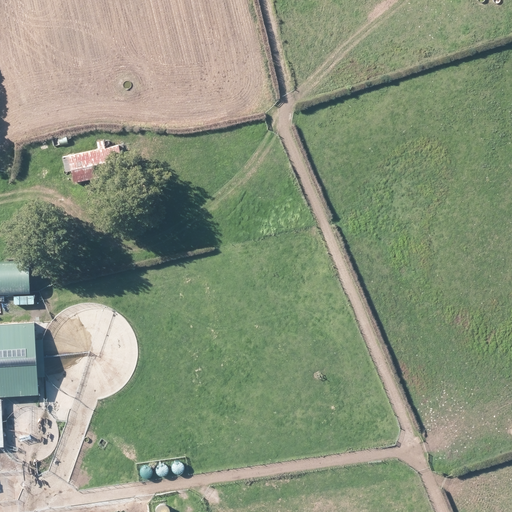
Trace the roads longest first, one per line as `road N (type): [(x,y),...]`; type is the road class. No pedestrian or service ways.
road 1 (track): [(406,452),(281,126),(282,81),(264,0)]
road 2 (track): [(406,452),(72,496),(8,511)]
